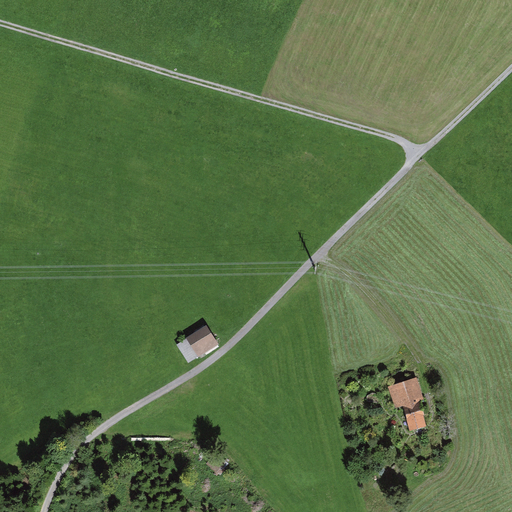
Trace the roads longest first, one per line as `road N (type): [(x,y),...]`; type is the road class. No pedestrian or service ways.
road 1 (track): [(421,154),(231,345),(84,445),(49,511)]
road 2 (track): [(0,23),(387,136),(421,154)]
road 3 (track): [(425,386),(383,308),(321,256)]
road 4 (track): [(421,154),(511,69)]
